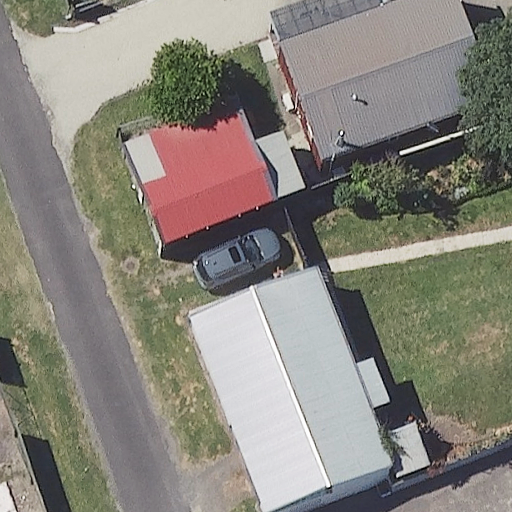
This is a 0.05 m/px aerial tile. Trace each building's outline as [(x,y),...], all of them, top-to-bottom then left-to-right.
[(488,120),(447,7),(284,66),(325,179),(488,120)] [(288,217),(248,109),(126,154),(166,262),(288,217)] [(321,511),(403,481),(328,280),(194,330),(261,511),(321,511)] [(511,438),(511,360),(476,375),(503,442),(511,438)] [(0,511),(32,511),(21,475),(0,482),(0,511)]
